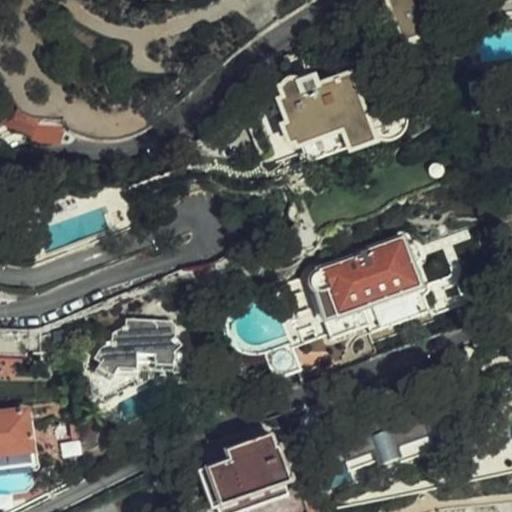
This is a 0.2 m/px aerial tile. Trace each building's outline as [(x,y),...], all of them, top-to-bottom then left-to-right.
[(423,26),(413,0),(398,0),(390,3),(398,26),(393,29),(399,46),(426,37),(423,26)] [(436,0),(413,0),(423,26),(443,18),(436,0)] [(426,37),(430,48),(451,40),(443,18),(423,26),(426,37)] [(295,145),(297,150),(302,148),(343,133),(349,150),(350,154),(373,146),(371,142),(366,127),(365,124),(366,124),(351,81),(318,93),(314,83),(301,88),(300,86),(298,86),(295,85),(289,85),(286,87),(284,91),(282,92),(286,103),(281,105),(289,129),(284,131),(290,147),(295,145)] [(261,93),(251,100),(274,159),(292,151),(290,147),(284,131),(274,102),(261,93)] [(251,100),(244,106),(265,164),(274,159),(251,100)] [(23,114),(14,101),(0,110),(0,126),(2,129),(6,127),(31,138),(37,122),(23,114)] [(381,122),(366,127),(371,142),(386,136),(389,137),(392,138),(398,135),(401,132),(402,129),(401,122),(400,119),(395,116),(389,115),(383,118),(381,122)] [(31,138),(31,145),(57,146),(59,135),(37,122),(31,138)] [(343,133),(302,148),(308,164),(349,150),(343,133)] [(408,238),(362,254),(362,257),(311,276),(317,292),(286,303),(299,342),(302,341),(304,348),(369,327),(373,333),(429,313),(421,288),(425,286),(420,271),(428,269),(422,252),(415,255),(408,238)] [(164,326),(161,322),(130,322),(129,328),(116,334),(114,344),(104,349),(99,359),(106,364),(103,370),(115,377),(121,370),(139,368),(140,349),(158,349),(158,357),(176,358),(177,352),(183,347),(178,342),(178,330),(176,327),(164,326)] [(51,332),(14,331),(0,331),(0,356),(30,358),(31,353),(49,353),(51,332)] [(270,351),(278,376),(306,366),(299,342),(270,351)] [(176,358),(158,357),(158,365),(176,365),(176,358)] [(236,365),(202,380),(215,410),(250,394),(236,365)] [(348,422),(329,429),(340,458),(347,456),(349,462),(376,452),(382,466),(403,459),(400,449),(429,439),(434,452),(464,442),(454,413),(473,406),(464,385),(420,400),(421,402),(400,410),(403,421),(390,425),(386,415),(366,422),(364,430),(356,433),(351,429),(348,422)] [(0,457),(32,453),(27,415),(0,418),(0,457)] [(329,429),(303,437),(314,470),(340,461),(340,458),(329,429)] [(250,511),(255,511),(261,510),(289,500),(285,487),(295,483),(289,463),(292,461),(287,445),(277,449),(272,438),(230,453),(233,462),(202,474),(213,510),(233,503),(245,499),(250,511)] [(0,471),(34,467),(32,453),(0,457),(0,471)] [(261,510),(261,511),(318,511),(311,493),(289,500),(261,510)] [(236,511),(250,511),(245,499),(233,503),(236,511)]
